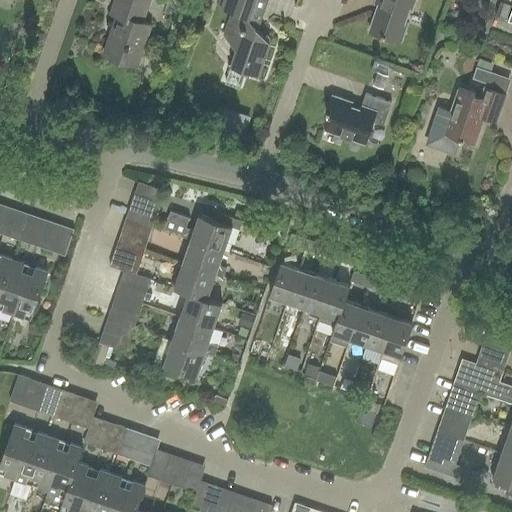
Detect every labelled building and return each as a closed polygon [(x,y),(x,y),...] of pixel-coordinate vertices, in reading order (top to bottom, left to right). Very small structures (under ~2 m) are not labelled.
[(138,66),(152,25),(143,22),(150,0),(116,0),(112,14),(118,16),(104,55),(138,66)] [(225,0),(222,9),(232,13),(224,35),(237,50),(226,82),(241,87),(247,71),(259,76),(271,44),(258,29),(268,0),(225,0)] [(377,0),(376,4),(379,5),(370,31),(402,42),(408,25),(404,24),(409,9),(413,10),(416,0),(377,0)] [(511,3),(502,0),(496,18),(511,23),(511,3)] [(478,64),(474,79),(488,83),(492,69),(478,64)] [(384,89),(388,77),(379,74),(375,86),(384,89)] [(460,88),(452,112),(440,108),(433,129),(438,139),(435,147),(456,154),(461,139),(476,144),(482,125),(481,124),(484,116),(498,121),(507,95),(486,87),(481,99),(475,97),(476,94),(460,88)] [(385,125),(392,102),(367,93),(361,109),(353,106),(354,103),(333,96),(327,114),(332,115),(327,129),(366,143),(374,121),(385,125)] [(242,141),(251,117),(220,106),(212,130),(242,141)] [(127,217),(154,226),(157,215),(131,206),(127,217)] [(165,230),(192,239),(225,251),(233,226),(241,229),(244,221),(219,213),(217,220),(200,214),(195,231),(187,228),(191,218),(171,211),(165,230)] [(154,226),(127,217),(124,228),(150,237),(154,226)] [(54,251),(63,225),(51,221),(42,247),(54,251)] [(63,225),(54,251),(66,255),(75,229),(63,225)] [(9,235),(20,239),(23,229),(12,226),(9,235)] [(32,243),(35,233),(23,229),(20,239),(32,243)] [(300,247),(303,237),(291,233),(288,243),(300,247)] [(192,239),(183,263),(217,275),(224,277),(228,268),(220,265),(225,251),(192,239)] [(311,251),(323,255),(327,245),(315,241),(311,251)] [(334,259),(337,249),(327,245),(323,255),(334,259)] [(0,297),(13,258),(0,253),(0,297)] [(356,266),(360,257),(348,253),(344,262),(356,266)] [(137,274),(141,263),(115,254),(111,265),(137,274)] [(30,264),(13,258),(0,297),(0,307),(14,312),(30,264)] [(270,295),(288,301),(299,268),(282,262),(270,295)] [(208,299),(209,298),(217,275),(183,263),(175,288),(188,293),(189,292),(208,299)] [(48,270),(30,264),(14,312),(31,318),(48,270)] [(374,288),(385,292),(393,268),(382,264),(374,288)] [(316,274),(299,268),(288,301),(304,306),(316,274)] [(404,272),(393,268),(385,292),(396,296),(404,272)] [(363,284),(366,275),(355,271),(352,280),(363,284)] [(321,312),(333,279),(316,274),(304,306),(321,312)] [(333,279),(321,312),(323,313),(320,321),(334,326),(337,318),(338,318),(344,299),(346,299),(351,286),(333,279)] [(121,283),(117,294),(143,303),(147,292),(121,283)] [(419,303),(422,294),(411,290),(408,299),(419,303)] [(188,293),(180,316),(214,327),(222,303),(209,298),(208,299),(189,292),(188,293)] [(143,303),(117,294),(113,304),(140,314),(143,303)] [(350,338),(362,305),(346,299),(344,299),(338,318),(337,318),(334,326),(332,332),(334,333),(331,341),(349,347),(351,339),(350,338)] [(367,344),(378,310),(362,305),(350,338),(351,339),(367,344)] [(395,316),(378,310),(367,344),(384,350),(395,316)] [(214,327),(180,316),(172,340),(206,351),(206,352),(216,356),(220,346),(209,342),(214,327)] [(395,316),(384,350),(381,357),(399,363),(413,322),(395,316)] [(511,336),(489,328),(485,339),(511,348),(511,343),(511,336)] [(127,351),(131,340),(104,330),(100,341),(127,351)] [(481,350),(506,359),(511,348),(485,339),(481,350)] [(197,376),(206,352),(206,351),(172,340),(164,364),(197,376)] [(11,400),(23,404),(34,408),(37,399),(43,382),(20,374),(11,400)] [(511,386),(499,381),(498,385),(472,376),(468,387),(494,396),(511,402),(511,386)] [(56,416),(65,390),(54,386),(45,412),(56,416)] [(65,390),(56,416),(67,419),(76,393),(65,390)] [(476,405),(450,396),(446,407),(472,416),(476,405)] [(364,401),(357,422),(373,427),(379,406),(364,401)] [(468,427),(472,416),(446,407),(442,418),(468,427)] [(90,427),(93,418),(83,414),(79,423),(90,427)] [(0,472),(16,478),(33,429),(14,423),(0,462),(0,472)] [(119,453),(128,427),(116,423),(107,449),(119,453)] [(139,431),(128,427),(119,453),(130,457),(139,431)] [(16,478),(33,484),(49,435),(33,429),(16,478)] [(511,456),(511,429),(510,429),(502,453),(511,456)] [(96,446),(100,436),(89,432),(85,442),(96,446)] [(430,455),(455,464),(461,466),(465,455),(460,453),(464,442),(438,433),(430,455)] [(66,441),(49,435),(33,484),(49,490),(66,441)] [(49,490),(66,495),(79,461),(84,447),(66,441),(49,490)] [(152,465),(156,455),(145,451),(141,461),(152,465)] [(174,483),(183,457),(171,453),(162,479),(174,483)] [(511,456),(502,453),(493,477),(509,483),(506,491),(511,492),(511,456)] [(183,457),(174,483),(184,487),(193,460),(183,457)] [(68,511),(79,511),(96,466),(79,461),(66,495),(61,509),(68,511)] [(98,511),(112,472),(96,466),(79,511),(98,511)] [(117,511),(129,478),(112,472),(98,511),(117,511)] [(129,478),(117,511),(136,511),(138,508),(139,508),(147,484),(129,478)] [(212,511),(216,511),(225,487),(214,483),(205,509),(212,511)] [(225,487),(216,511),(229,511),(236,491),(225,487)] [(270,511),(273,504),(261,500),(256,511),(270,511)]
